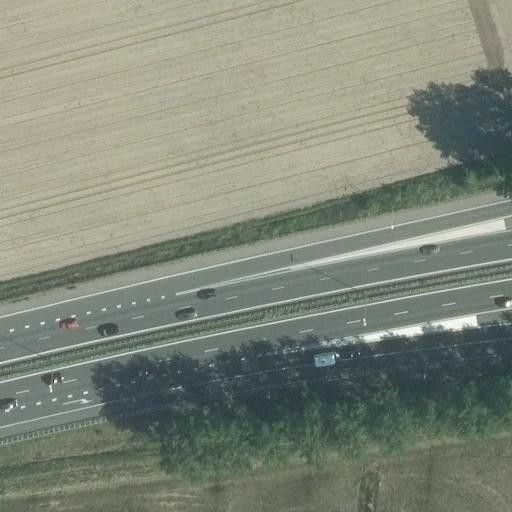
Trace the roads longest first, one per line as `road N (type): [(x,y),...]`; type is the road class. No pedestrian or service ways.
road 1 (motorway): [(511,210),(290,262),(176,308)]
road 2 (motorway): [(511,244),(176,308)]
road 3 (motorway): [(0,398),(263,340)]
road 4 (motorway): [(263,340),(511,294)]
road 5 (motorway): [(263,340),(511,325)]
road 6 (motorway): [(176,308),(0,349)]
